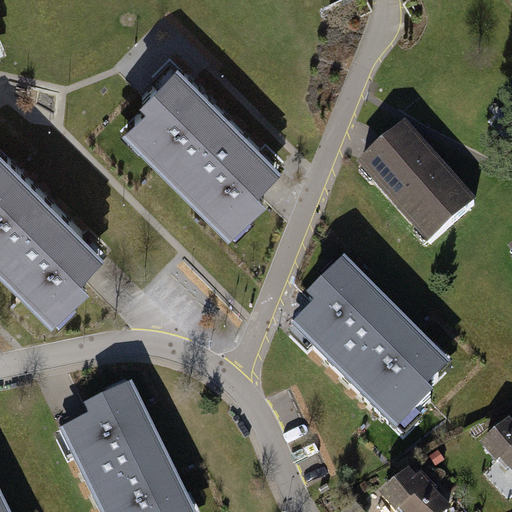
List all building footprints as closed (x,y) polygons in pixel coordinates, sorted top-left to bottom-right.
[(175,58),(136,96),(144,105),(122,126),(229,235),(266,199),(256,188),(280,165),(175,58)] [(408,129),(360,172),(431,250),(479,208),(408,129)] [(0,148),(0,269),(52,319),(88,283),(79,275),(104,249),(0,148)] [(451,370),(345,263),(306,302),(315,311),(293,333),(396,437),(434,400),(427,393),(451,370)] [(191,511),(131,391),(86,413),(91,424),(63,437),(99,511),(191,511)] [(511,421),(511,420),(480,448),(511,482),(511,421)] [(409,470),(379,499),(391,511),(446,511),(448,511),(409,470)]
